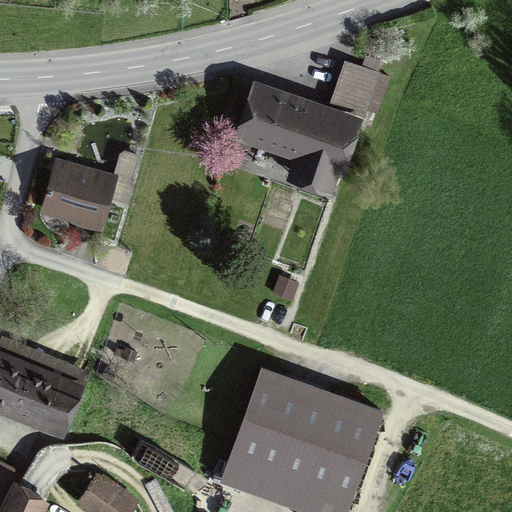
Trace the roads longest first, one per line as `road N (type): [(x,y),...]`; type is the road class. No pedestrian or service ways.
road 1 (residential): [(2,241),(511,429)]
road 2 (primary): [(43,78),(220,49),(378,0)]
road 3 (residential): [(2,241),(43,78)]
